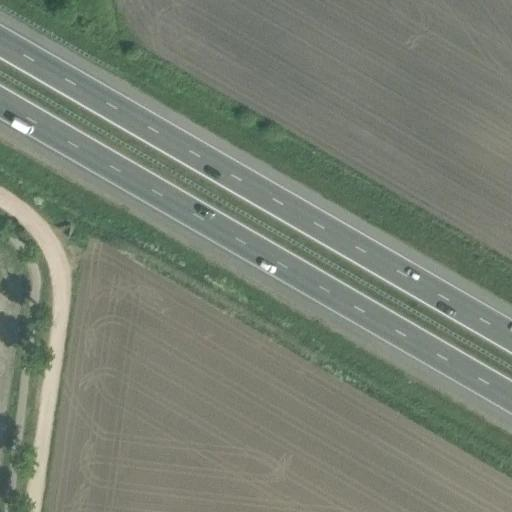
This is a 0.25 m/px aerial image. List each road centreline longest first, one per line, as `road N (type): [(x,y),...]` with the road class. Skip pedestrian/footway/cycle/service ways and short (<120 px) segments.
road 1 (motorway): [(0,102),(511,399)]
road 2 (motorway): [(511,338),(0,44)]
road 3 (track): [(33,511),(60,301),(58,255),(32,215),(0,196)]
